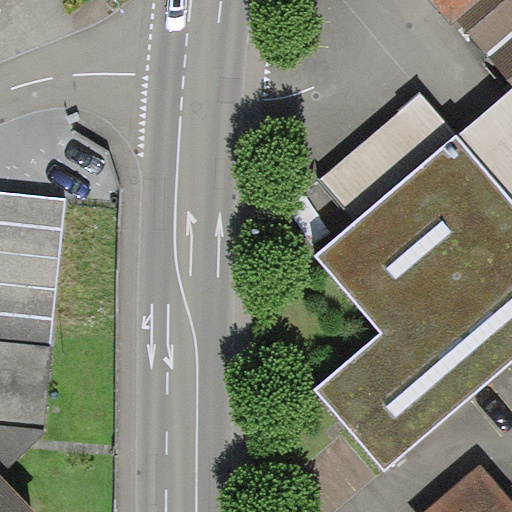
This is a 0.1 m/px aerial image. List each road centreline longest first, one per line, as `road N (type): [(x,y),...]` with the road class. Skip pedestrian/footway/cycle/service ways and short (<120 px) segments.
road 1 (tertiary): [(182,511),(195,82)]
road 2 (residential): [(195,82),(31,78),(0,94)]
